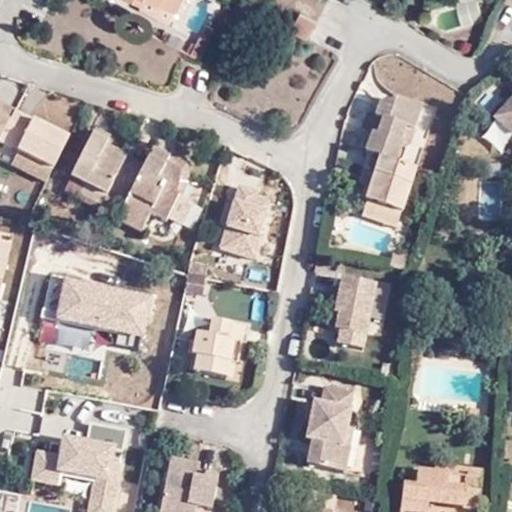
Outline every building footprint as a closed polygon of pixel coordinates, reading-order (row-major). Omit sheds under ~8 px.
[(141,0),(164,13),(170,0),(117,0),(129,6),(132,0),(141,0)] [(463,26),(484,22),(479,0),(465,0),(458,1),(463,26)] [(306,26),(290,17),(281,33),(298,43),(306,26)] [(190,60),(199,42),(191,38),(181,56),(190,60)] [(511,130),(511,85),(485,117),(502,131),(507,125),(511,130)] [(360,138),(354,155),(358,156),(389,166),(396,148),(390,146),(395,133),(402,135),(410,112),(383,102),(367,108),(366,117),(366,122),(374,124),(369,137),(369,139),(360,138)] [(0,127),(9,111),(0,106),(0,127)] [(59,140),(9,111),(0,127),(0,143),(11,150),(43,170),(59,140)] [(353,131),(369,137),(374,124),(366,122),(366,117),(358,115),(353,131)] [(104,190),(118,164),(98,152),(104,141),(89,134),(63,180),(100,198),(104,190)] [(36,184),(43,170),(11,150),(1,167),(36,184)] [(135,174),(118,164),(104,190),(116,198),(112,205),(118,209),(110,224),(133,237),(144,217),(157,224),(170,200),(165,198),(169,189),(176,191),(182,167),(165,163),(145,153),(135,174)] [(395,213),(407,172),(389,166),(358,156),(353,173),(368,178),(363,193),(360,203),(395,213)] [(368,178),(353,173),(349,188),(363,193),(368,178)] [(54,195),(92,214),(95,207),(100,198),(63,180),(54,195)] [(233,187),(222,252),(260,258),(272,193),(233,187)] [(116,198),(104,190),(100,198),(95,207),(102,212),(107,205),(111,206),(112,205),(116,198)] [(389,231),(395,213),(360,203),(355,221),(389,231)] [(198,270),(179,268),(177,281),(195,282),(198,270)] [(146,342),(157,294),(58,271),(47,319),(146,342)] [(190,305),(195,282),(177,281),(173,301),(190,305)] [(333,319),(328,318),(325,335),(356,341),(365,291),(330,285),(328,297),(336,299),(333,319)] [(323,317),(328,318),(333,319),(336,299),(328,297),(323,317)] [(224,348),(232,349),(236,331),(203,325),(200,340),(188,339),(186,362),(188,363),(185,376),(218,383),(220,366),(224,348)] [(228,368),(232,349),(224,348),(220,366),(228,368)] [(330,454),(335,431),(342,400),(315,394),(308,411),(303,410),(297,445),(302,447),(299,474),(335,480),(341,457),(330,454)] [(93,424),(91,436),(122,440),(124,428),(93,424)] [(347,435),(335,431),(330,454),(341,457),(347,435)] [(115,474),(121,442),(64,433),(60,452),(27,446),(18,493),(0,490),(0,511),(116,511),(122,476),(115,474)] [(191,464),(164,459),(153,511),(189,511),(191,506),(204,509),(210,475),(203,473),(199,479),(189,477),(191,464)] [(444,476),(446,468),(430,465),(430,474),(444,476)] [(425,511),(426,503),(473,509),(478,472),(446,468),(444,476),(430,474),(413,472),(409,489),(398,487),(395,511),(425,511)]
